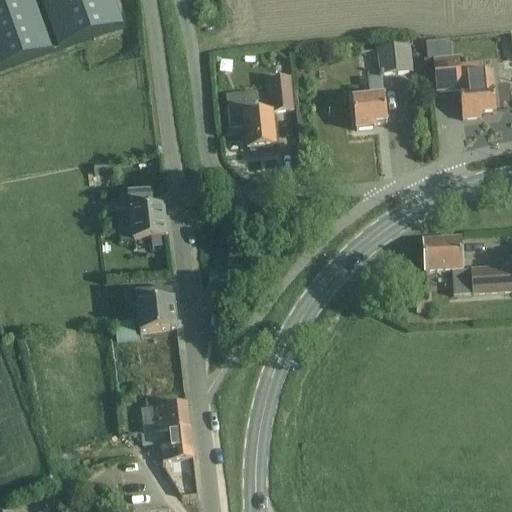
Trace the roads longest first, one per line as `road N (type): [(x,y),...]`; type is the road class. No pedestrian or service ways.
road 1 (unclassified): [(194,331),(151,0)]
road 2 (tertiary): [(256,511),(263,404),(280,355),(333,276)]
road 3 (unclassified): [(232,202),(212,177),(203,144),(179,0)]
road 4 (unclassified): [(212,511),(194,331)]
road 5 (residential): [(392,187),(232,202)]
road 6 (unclassified): [(194,331),(232,202)]
road 7 (tertiary): [(428,204),(361,247),(333,276)]
